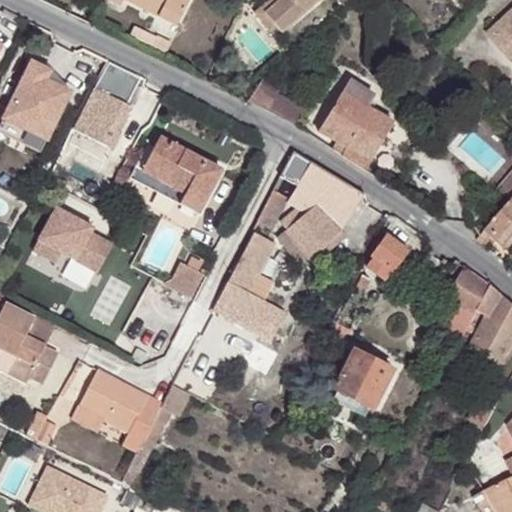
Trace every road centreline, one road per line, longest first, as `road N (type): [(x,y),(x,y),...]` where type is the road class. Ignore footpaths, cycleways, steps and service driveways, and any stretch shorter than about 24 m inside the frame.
road 1 (residential): [(11,0),(281,133),(511,289)]
road 2 (unknown): [(281,133),(167,371),(136,376),(91,351)]
